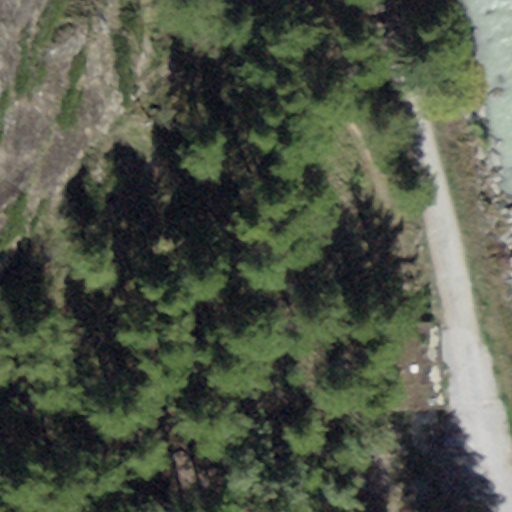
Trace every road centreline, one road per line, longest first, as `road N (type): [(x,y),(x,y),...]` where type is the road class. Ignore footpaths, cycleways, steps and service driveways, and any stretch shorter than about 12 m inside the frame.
road 1 (track): [(460,341),(402,0)]
road 2 (unclassified): [(511,482),(460,341)]
